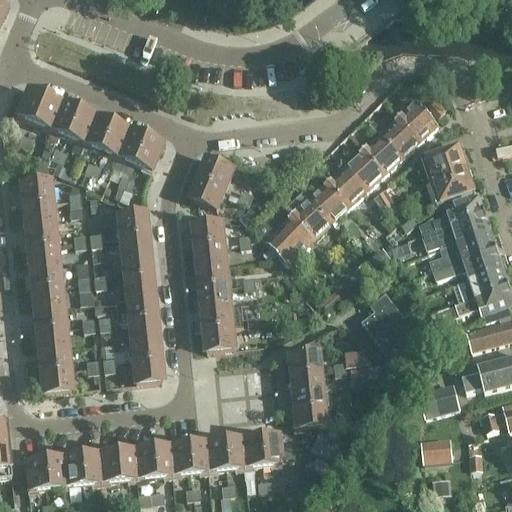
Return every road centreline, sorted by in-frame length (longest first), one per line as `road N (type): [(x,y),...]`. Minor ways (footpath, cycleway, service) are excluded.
road 1 (residential): [(191,142),(168,196),(188,411),(21,430),(6,368)]
road 2 (residential): [(511,231),(466,86),(445,68),(395,71),(350,118),(322,130),(191,142)]
road 3 (residential): [(68,0),(189,49),(235,56),(290,49),(359,0)]
road 4 (residential): [(191,142),(8,65)]
